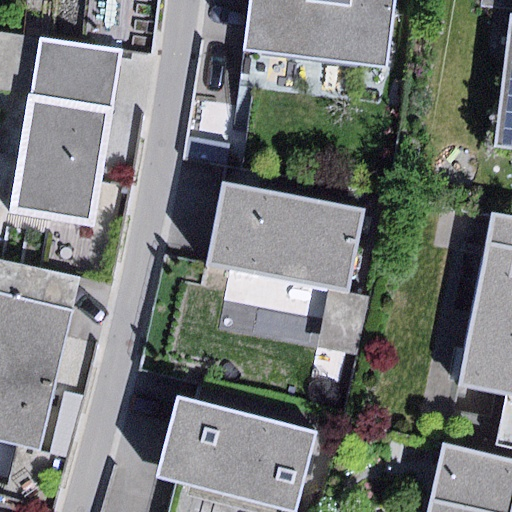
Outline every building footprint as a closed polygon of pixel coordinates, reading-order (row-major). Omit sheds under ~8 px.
[(395,0),(250,0),(244,48),(387,66),(395,0)] [(511,13),(495,144),(511,146),(511,13)] [(38,38),(30,93),(115,106),(123,51),(38,38)] [(115,106),(30,93),(10,214),(95,228),(115,106)] [(365,212),(223,183),(206,264),(330,289),(348,293),(365,212)] [(511,218),(492,215),(460,384),(511,393),(511,218)] [(0,261),(0,296),(70,313),(78,279),(0,261)] [(348,293),(330,289),(318,348),(360,357),(372,297),(348,293)] [(70,313),(0,296),(0,439),(39,449),(70,313)] [(296,511),(317,433),(178,398),(157,479),(176,484),(285,511),(296,511)] [(511,511),(511,459),(443,444),(428,511),(511,511)]
